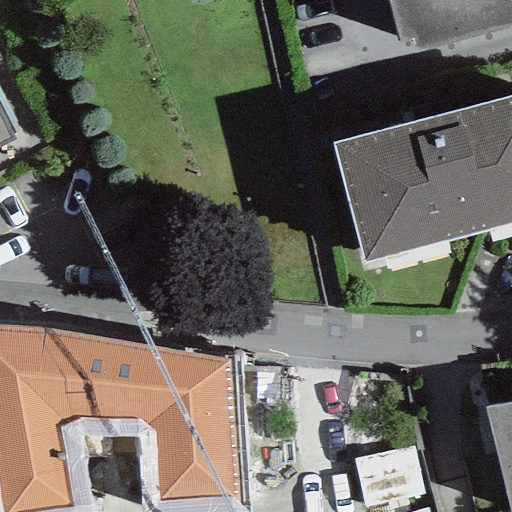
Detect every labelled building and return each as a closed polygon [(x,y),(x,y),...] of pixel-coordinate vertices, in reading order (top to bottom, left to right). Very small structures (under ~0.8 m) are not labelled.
[(511,0),(389,0),(399,35),(411,31),(415,47),(511,21),(511,0)] [(511,92),(332,138),(362,256),(511,218),(511,92)] [(0,105),(0,137),(13,131),(0,105)] [(36,323),(0,321),(0,511),(53,511),(79,510),(64,420),(144,419),(149,502),(239,501),(228,354),(36,323)] [(511,511),(511,399),(486,404),(511,511)] [(369,492),(423,484),(416,438),(361,447),(369,492)]
